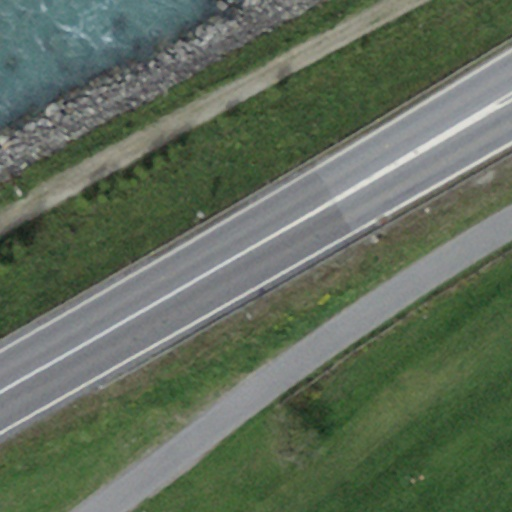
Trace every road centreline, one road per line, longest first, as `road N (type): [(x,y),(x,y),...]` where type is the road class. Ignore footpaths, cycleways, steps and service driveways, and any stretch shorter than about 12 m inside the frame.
road 1 (primary): [(511,94),(0,391)]
road 2 (track): [(511,229),(450,258),(97,511)]
road 3 (track): [(0,226),(413,0)]
